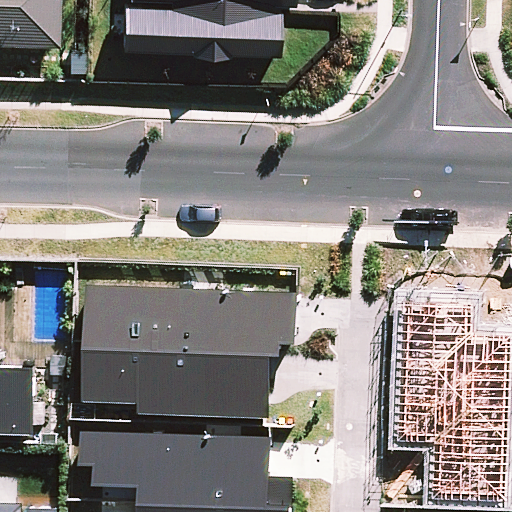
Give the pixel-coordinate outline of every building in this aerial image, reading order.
[(61,0),(0,0),(0,41),(62,40),(61,0)] [(128,0),(126,43),(279,51),(281,0),(284,0),(295,0),(128,0)] [(142,409),(273,413),(276,345),(299,345),(301,288),(90,282),(86,396),(142,398),(142,409)] [(0,429),(36,430),(38,362),(0,360),(0,429)] [(86,427),(85,457),(97,458),(96,482),(141,483),(140,511),(293,511),(295,471),(274,470),(275,433),(86,427)] [(0,498),(0,511),(24,511),(25,500),(0,498)]
